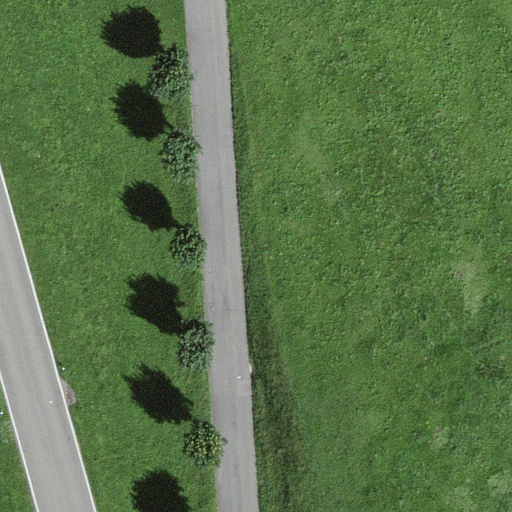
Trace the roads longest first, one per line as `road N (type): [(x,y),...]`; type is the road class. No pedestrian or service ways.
road 1 (unclassified): [(239,511),(206,0)]
road 2 (tertiary): [(66,511),(0,274)]
